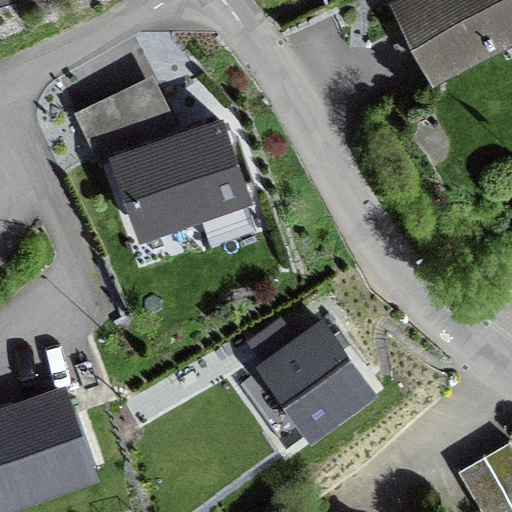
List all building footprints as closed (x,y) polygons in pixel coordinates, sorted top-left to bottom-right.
[(511,0),(407,0),(399,4),(433,72),(498,44),(487,22),(511,9),(511,0)] [(142,230),(247,193),(221,119),(116,156),(142,230)] [(301,340),(283,316),(247,336),(311,423),(366,383),(323,323),(301,340)] [(0,411),(0,501),(38,487),(34,475),(88,454),(63,389),(0,411)] [(484,511),(500,511),(511,505),(511,441),(510,438),(458,468),(484,511)]
